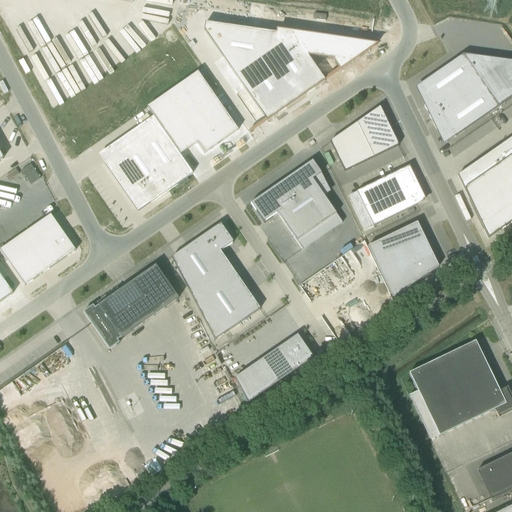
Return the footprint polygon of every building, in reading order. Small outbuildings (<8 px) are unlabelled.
[(204,23),(203,32),(265,120),(323,80),(307,57),(331,60),(339,71),(377,45),(337,39),(337,41),(328,40),(328,38),(276,31),(275,33),(204,23)] [(463,55),(419,85),(431,102),(424,107),(430,115),(429,116),(435,125),(433,126),(440,135),(449,129),(455,137),(499,107),(511,98),(511,61),(505,61),(497,66),(492,60),(483,66),(477,57),(463,55)] [(198,74),(147,109),(180,156),(197,144),(204,155),(238,131),(198,74)] [(344,172),(398,146),(380,107),(330,142),(344,172)] [(117,156),(105,164),(138,212),(192,174),(153,118),(111,147),(117,156)] [(511,222),(511,142),(509,144),(506,141),(503,144),(471,167),(473,169),(460,178),(458,175),(458,176),(457,176),(488,240),(511,222)] [(32,161),(22,166),(30,181),(40,176),(32,161)] [(336,215),(312,180),(321,174),(312,162),(250,204),(263,223),(277,213),(297,242),(336,215)] [(423,201),(415,185),(416,184),(408,168),(356,193),(372,227),(415,206),(415,205),(423,201)] [(50,216),(0,250),(0,251),(24,286),(74,252),(50,216)] [(438,268),(417,223),(368,247),(392,299),(402,292),(401,291),(414,282),(415,284),(438,268)] [(209,232),(171,258),(215,341),(259,310),(220,252),(233,243),(228,235),(220,224),(209,232)] [(358,246),(350,251),(353,254),(361,249),(358,246)] [(117,341),(178,299),(155,266),(94,309),(93,307),(93,306),(83,313),(109,351),(119,344),(119,343),(117,341)] [(0,302),(12,294),(0,276),(0,302)] [(313,359),(297,336),(261,361),(277,384),(313,359)] [(408,374),(439,437),(494,410),(497,417),(511,409),(511,403),(505,389),(499,392),(475,342),(408,374)] [(511,453),(477,470),(491,499),(511,489),(511,453)]
